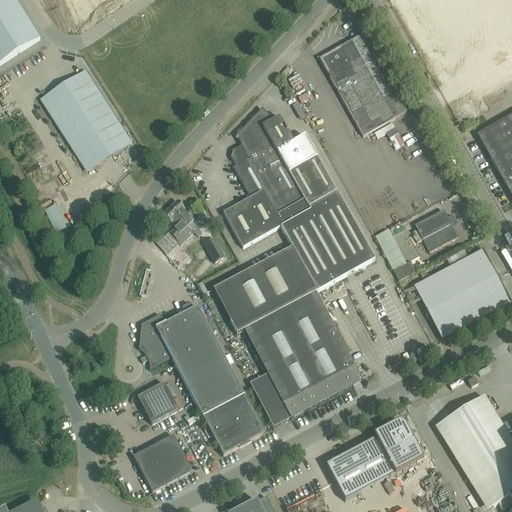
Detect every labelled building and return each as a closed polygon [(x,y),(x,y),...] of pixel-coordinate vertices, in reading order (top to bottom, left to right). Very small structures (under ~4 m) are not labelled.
[(0,0),(0,65),(40,41),(13,0),(0,0)] [(53,0),(71,27),(103,6),(98,0),(53,0)] [(453,36),(458,53),(478,48),(483,34),(477,32),(505,9),(503,3),(502,8),(498,7),(496,0),(409,0),(414,17),(431,38),(445,34),(443,27),(446,25),(449,37),(453,36)] [(329,79),(363,138),(406,114),(373,55),(362,36),(319,60),(329,79)] [(83,74),(42,101),(88,173),(129,146),(83,74)] [(489,108),(501,101),(491,83),(479,90),(489,108)] [(362,384),(315,295),(375,263),(305,138),(293,144),(279,119),(274,122),(262,111),(236,137),(242,147),(234,151),(232,158),(236,167),(232,169),(232,170),(233,169),(250,200),(223,215),(243,250),(280,229),(291,250),(213,292),(237,336),(244,333),(291,422),(362,384)] [(503,122),(476,137),(511,199),(511,116),(507,120),(505,116),(501,118),(503,122)] [(501,195),(507,204),(511,202),(506,192),(501,195)] [(171,235),(181,246),(193,235),(196,238),(200,234),(197,230),(192,226),(193,224),(184,213),(185,212),(177,203),(163,216),(171,224),(173,222),(179,228),(171,235)] [(54,242),(67,237),(56,209),(43,214),(54,242)] [(443,213),(415,228),(429,254),(457,239),(443,213)] [(384,260),(397,253),(389,235),(375,242),(384,260)] [(215,242),(205,248),(215,266),(225,260),(215,242)] [(413,289),(442,342),(511,305),(483,252),(413,289)] [(410,265),(393,274),(399,284),(416,275),(410,265)] [(145,358),(141,361),(142,363),(143,365),(147,362),(148,364),(149,366),(149,368),(149,370),(149,373),(171,361),(223,458),(264,436),(197,308),(192,311),(189,306),(182,310),(184,315),(164,326),(160,317),(141,327),(138,351),(140,352),(141,354),(143,355),(144,357),(145,358)] [(136,399),(151,427),(177,414),(163,386),(136,399)] [(441,425),(493,509),(509,499),(511,504),(511,444),(483,399),(441,425)] [(386,432),(387,435),(325,467),(344,503),(416,465),(423,462),(413,444),(404,428),(404,427),(403,426),(402,426),(400,425),(399,425),(398,425),(397,426),(386,432)] [(133,459),(152,495),(192,474),(173,437),(133,459)] [(272,511),(266,499),(241,511),(272,511)]
